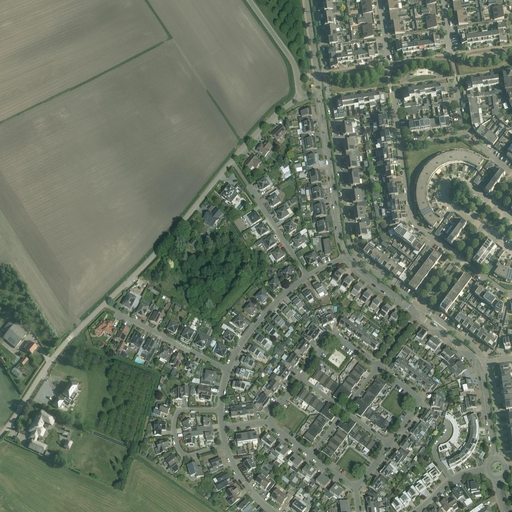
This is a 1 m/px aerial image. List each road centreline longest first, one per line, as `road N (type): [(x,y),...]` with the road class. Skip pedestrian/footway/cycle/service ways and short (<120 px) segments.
road 1 (unclassified): [(0,435),(69,338),(178,227),(264,121),(299,98)]
road 2 (residential): [(421,308),(355,256),(347,239),(314,0)]
road 3 (tertiary): [(347,260),(319,93)]
road 4 (residential): [(457,258),(411,223),(400,145)]
road 5 (residential): [(227,369),(117,312)]
road 6 (residential): [(226,442),(190,452),(178,440),(181,410),(220,408)]
road 7 (residential): [(305,277),(256,319),(227,369)]
